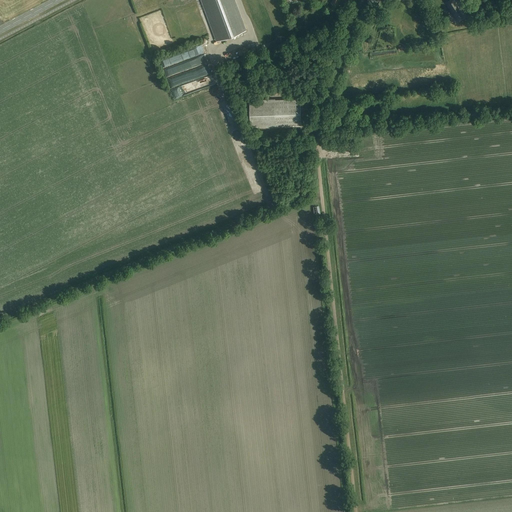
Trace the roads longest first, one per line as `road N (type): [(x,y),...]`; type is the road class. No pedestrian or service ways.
road 1 (unclassified): [(355,511),(317,153),(362,0)]
road 2 (track): [(320,190),(0,317)]
road 3 (track): [(511,112),(318,133)]
